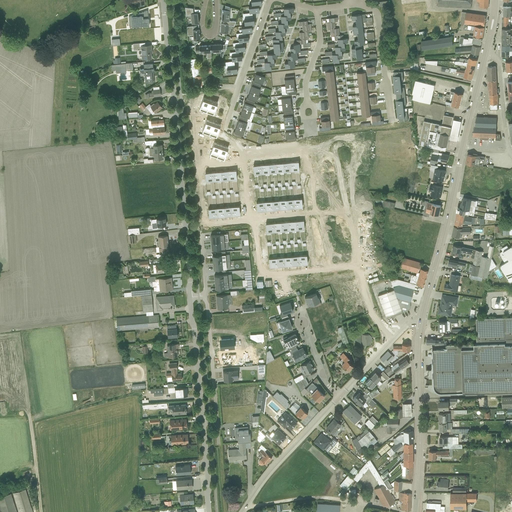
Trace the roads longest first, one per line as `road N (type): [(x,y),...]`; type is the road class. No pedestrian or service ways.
road 1 (unclassified): [(163,0),(189,297)]
road 2 (tertiary): [(421,319),(485,52)]
road 3 (residential): [(252,219),(264,272),(355,266),(373,318),(393,338)]
road 4 (tertiary): [(415,511),(421,319)]
road 5 (residential): [(339,396),(241,511)]
road 6 (residential): [(316,9),(319,40),(305,83),(309,138)]
road 7 (residential): [(390,116),(378,17),(350,5)]
road 8 (residential): [(206,295),(216,419)]
road 9 (unclassified): [(189,297),(202,420)]
